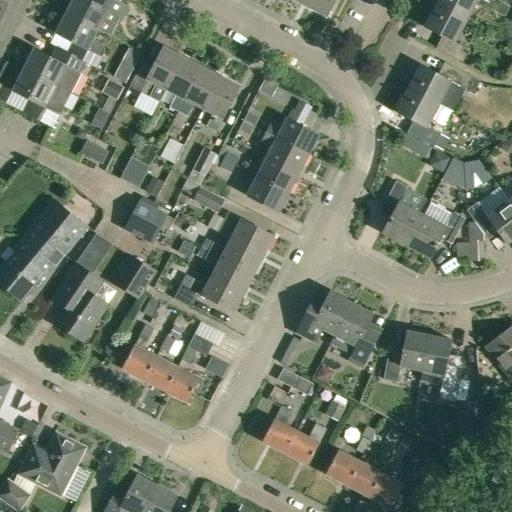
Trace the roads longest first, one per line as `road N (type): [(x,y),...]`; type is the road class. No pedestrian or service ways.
road 1 (residential): [(320,243),(360,163),(355,102),(342,80),(318,64),(196,0)]
road 2 (residential): [(201,469),(320,243)]
road 3 (residential): [(320,243),(413,291),(446,296),(511,279)]
road 4 (residential): [(127,432),(0,358)]
road 5 (residential): [(115,201),(0,140)]
